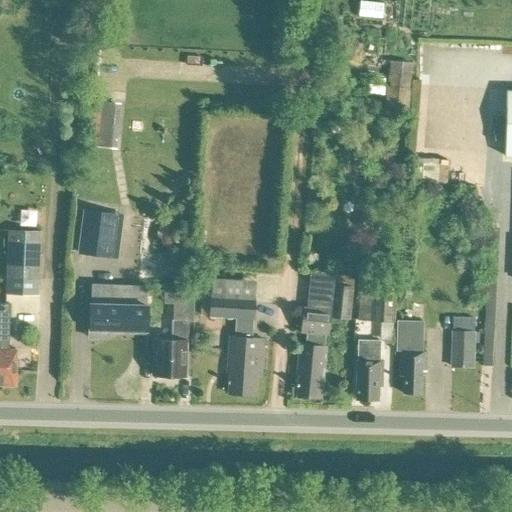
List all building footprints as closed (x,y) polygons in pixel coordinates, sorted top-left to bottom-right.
[(389,61),(386,87),(368,85),(367,94),(385,96),(384,110),(407,113),(410,88),(409,88),(412,63),(389,61)] [(115,168),(121,105),(89,102),(84,165),(115,168)] [(453,180),(453,157),(430,158),(430,181),(453,180)] [(77,255),(118,260),(124,215),(82,210),(77,255)] [(356,225),(359,228),(364,229),(371,224),(371,219),(369,215),(365,214),(357,220),(356,225)] [(6,279),(39,280),(40,232),(7,231),(6,279)] [(211,279),(210,297),(210,306),(209,317),(235,319),(234,337),(228,337),(227,365),(229,365),(228,394),(255,396),(256,375),(261,376),(263,339),(251,339),(252,320),(253,320),(255,282),(211,279)] [(357,321),(381,322),(380,341),(392,342),(393,323),(394,323),(397,283),(360,281),(357,321)] [(303,307),(300,332),(306,333),(305,345),(299,345),(296,376),(298,376),(296,397),(320,399),(326,347),(323,347),(324,335),(327,335),(329,318),(349,320),(352,287),(311,283),(310,293),(309,293),(308,307),(303,307)] [(398,283),(397,298),(411,298),(411,284),(398,283)] [(88,331),(146,333),(147,306),(146,306),(147,286),(90,284),(90,304),(89,304),(88,331)] [(173,304),(172,321),(187,321),(187,323),(193,323),(193,314),(194,293),(180,292),(180,305),(173,304)] [(200,305),(200,317),(209,317),(210,306),(200,305)] [(153,340),(152,354),(154,354),(154,376),(184,376),(185,342),(187,342),(187,323),(187,321),(172,321),(171,321),(171,340),(153,340)] [(422,351),(423,322),(397,321),(396,350),(400,350),(399,377),(403,377),(402,393),(420,394),(421,372),(425,372),(425,351),(422,351)] [(0,331),(0,385),(15,386),(16,350),(8,350),(8,332),(0,331)] [(450,368),(474,369),(474,332),(450,331),(450,368)] [(380,341),(357,340),(355,400),(377,401),(378,387),(381,387),(382,360),(379,360),(380,341)]
